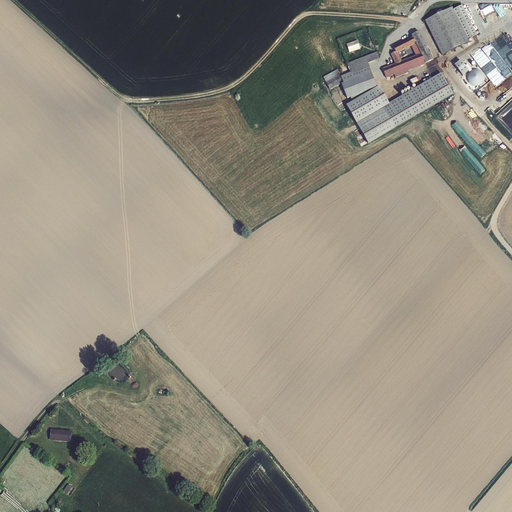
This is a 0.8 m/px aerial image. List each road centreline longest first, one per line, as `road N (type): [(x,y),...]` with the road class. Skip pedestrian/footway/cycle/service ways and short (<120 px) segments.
road 1 (track): [(133,100),(225,87),(306,13),(418,20)]
road 2 (unclassified): [(511,147),(460,89),(418,20),(434,0)]
